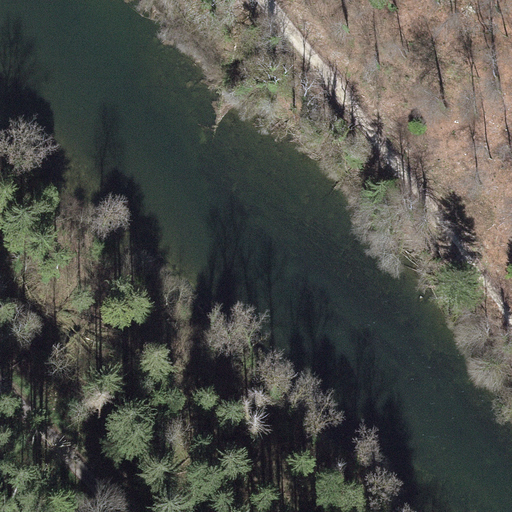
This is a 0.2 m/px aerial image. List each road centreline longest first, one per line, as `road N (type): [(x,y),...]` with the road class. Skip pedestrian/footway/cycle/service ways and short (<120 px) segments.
road 1 (track): [(511,328),(259,0)]
road 2 (unclassified): [(0,389),(135,511)]
